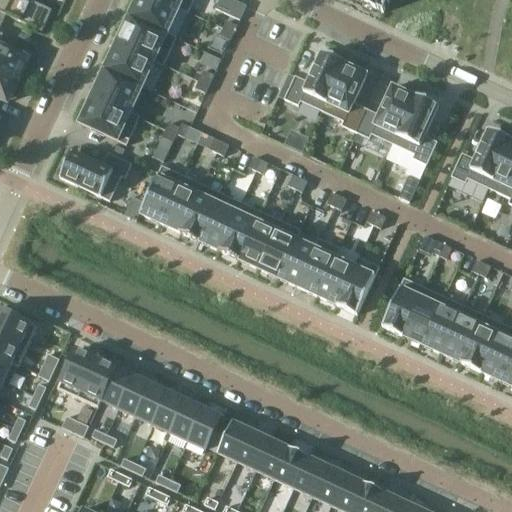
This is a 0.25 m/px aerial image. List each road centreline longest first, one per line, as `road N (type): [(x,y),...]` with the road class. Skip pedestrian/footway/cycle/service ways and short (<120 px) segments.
road 1 (residential): [(0,274),(504,511)]
road 2 (residential): [(285,0),(511,103)]
road 3 (residential): [(103,0),(0,225)]
